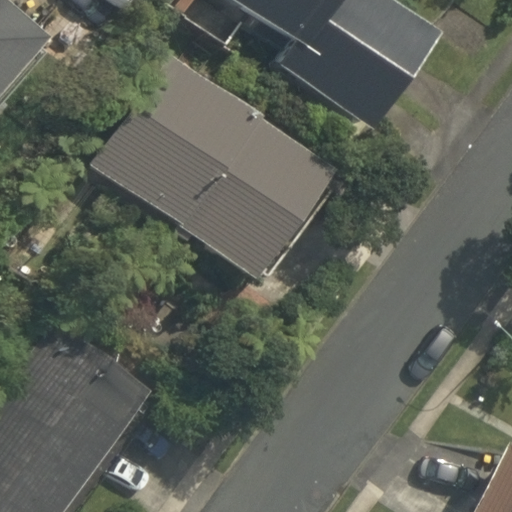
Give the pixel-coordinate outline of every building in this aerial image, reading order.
[(350,142),(351,142),(424,42),(366,0),(203,0),(279,55),(262,78),(350,142)] [(0,82),(31,46),(0,19),(0,82)] [(234,290),(235,290),(316,180),(158,64),(77,174),(234,290)] [(0,385),(0,511),(53,511),(132,404),(37,335),(0,385)] [(511,511),(511,459),(494,449),(459,511),(511,511)]
